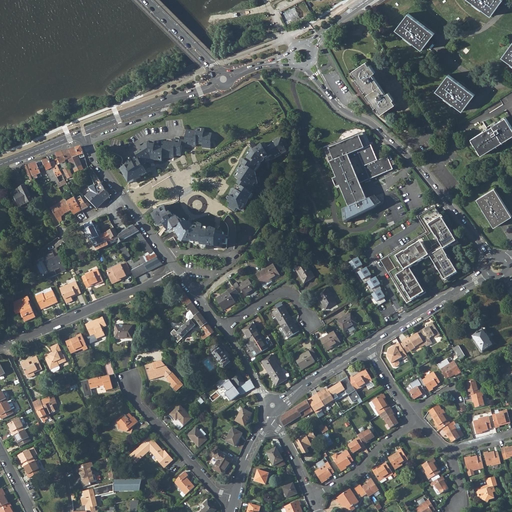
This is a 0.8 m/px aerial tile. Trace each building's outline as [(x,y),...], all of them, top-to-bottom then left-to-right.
[(418,0),(432,0),(453,28),(468,17),(455,0),(385,0),(376,6),(388,22),(418,0)] [(468,0),(491,16),(496,10),(491,7),(494,4),(498,7),(502,0),(468,0)] [(285,12),(288,21),(299,19),(297,9),(285,12)] [(396,30),(422,50),(427,43),(423,40),(425,37),(429,41),(435,33),(408,13),(396,30)] [(511,43),(502,57),(511,64),(511,43)] [(380,109),(383,113),(391,107),(400,120),(409,114),(417,109),(387,65),(382,69),(379,64),(374,67),(373,68),(370,65),(369,66),(367,62),(354,71),(356,75),(355,75),(360,83),(359,83),(361,86),(362,85),(372,100),(371,100),(373,103),(374,102),(379,110),(380,109)] [(436,91),(462,111),(467,105),(463,101),(465,98),(469,102),(475,95),(449,74),(436,91)] [(471,139),(481,155),(511,136),(511,127),(506,117),(471,139)] [(202,148),(210,149),(211,140),(217,141),(218,135),(212,135),(212,133),(204,132),(204,129),(195,128),(194,131),(186,130),(185,141),(184,146),(196,147),(196,144),(202,145),(202,148)] [(337,188),(341,187),(349,207),(346,209),(347,221),(382,204),(375,197),(367,200),(360,183),(393,170),(387,156),(378,161),(373,151),(372,148),(371,145),(369,146),(363,132),(324,148),(330,163),(331,163),(337,178),(334,180),(337,188)] [(235,213),(238,209),(241,212),(246,206),(248,207),(250,201),(249,201),(253,195),(250,192),(256,184),(259,186),(257,174),(255,172),(261,164),(262,164),(265,163),(265,160),(272,156),(274,159),(287,152),(284,147),(288,145),(283,137),(280,139),(279,138),(266,145),(266,143),(262,144),(261,144),(257,146),(256,144),(252,146),(253,148),(252,149),(247,156),(248,157),(246,161),(243,159),(240,163),(242,164),(240,167),(242,169),(238,173),(239,174),(236,178),(240,181),(238,184),(240,186),(237,191),(236,190),(233,190),(231,197),(232,198),(228,202),(231,205),(228,208),(235,213)] [(142,149),(137,152),(145,165),(149,162),(150,165),(154,164),(155,161),(163,162),(163,158),(172,158),(172,157),(174,157),(174,155),(181,156),(182,146),(182,140),(176,140),(175,143),(172,142),(164,141),(164,147),(156,146),(156,145),(148,144),(142,148),(142,149)] [(81,146),(76,147),(79,155),(80,157),(82,156),(83,158),(85,157),(81,146)] [(70,149),(69,149),(73,158),(78,156),(79,155),(76,147),(70,149)] [(69,149),(63,152),(67,160),(66,161),(67,164),(68,167),(80,161),(78,157),(78,156),(73,158),(69,149)] [(57,153),(55,153),(58,159),(55,160),(57,165),(60,164),(61,166),(67,164),(66,161),(67,160),(63,152),(62,151),(57,153)] [(139,159),(143,166),(145,165),(137,152),(135,153),(139,159)] [(42,161),(47,171),(52,168),(56,175),(61,172),(57,165),(56,166),(54,161),(50,163),(48,159),(42,161)] [(126,167),(121,170),(123,173),(121,174),(124,177),(125,176),(129,184),(135,180),(136,181),(142,179),(141,177),(147,173),(143,166),(139,159),(134,162),(133,161),(130,161),(125,166),(126,167)] [(80,161),(68,167),(70,171),(73,170),(82,166),(80,161)] [(36,163),(29,165),(33,177),(34,179),(37,178),(36,176),(41,174),(36,163)] [(67,164),(61,166),(63,170),(63,171),(68,179),(73,177),(72,175),(70,171),(68,167),(67,164)] [(29,165),(25,166),(29,177),(29,176),(33,185),(36,183),(34,179),(33,177),(29,165)] [(82,166),(73,170),(75,174),(76,174),(83,170),(82,166)] [(47,171),(46,172),(51,182),(54,186),(57,185),(60,183),(58,180),(56,175),(52,168),(47,171)] [(94,172),(90,174),(95,186),(99,195),(105,201),(111,196),(102,184),(101,182),(97,176),(94,172)] [(20,189),(13,192),(20,207),(33,201),(26,186),(25,186),(23,186),(22,186),(21,187),(20,188),(20,189)] [(95,186),(89,188),(91,192),(86,197),(89,201),(97,209),(105,201),(105,202),(105,201),(99,195),(95,186)] [(477,199),(494,227),(501,223),(498,219),(502,217),(504,221),(511,216),(495,188),(477,199)] [(79,206),(82,211),(88,207),(86,205),(84,203),(80,196),(75,199),(79,206)] [(75,198),(67,202),(71,210),(74,215),(82,211),(79,206),(75,199),(75,198)] [(61,202),(51,208),(57,219),(62,216),(61,216),(71,210),(67,202),(66,200),(65,199),(60,202),(61,202)] [(434,204),(417,215),(420,221),(422,224),(440,213),(438,210),(434,204)] [(156,213),(152,215),(159,226),(164,224),(169,234),(175,230),(181,240),(179,241),(184,244),(185,242),(198,244),(198,243),(202,243),(201,246),(209,248),(208,250),(215,249),(215,248),(222,248),(222,245),(227,245),(228,236),(224,236),(224,233),(218,233),(218,231),(212,228),(209,230),(209,232),(203,231),(204,226),(200,224),(199,227),(194,227),(192,222),(189,224),(188,222),(185,224),(183,221),(181,222),(178,217),(175,219),(171,213),(168,214),(166,208),(161,211),(159,209),(155,212),(156,213)] [(427,231),(381,260),(408,302),(425,291),(410,267),(412,266),(412,265),(424,258),(423,256),(429,253),(430,255),(445,279),(458,271),(444,249),(457,240),(440,213),(422,224),(427,231)] [(92,221),(84,225),(85,228),(86,230),(85,230),(90,241),(91,241),(96,251),(117,242),(114,237),(118,235),(114,229),(99,237),(98,235),(94,225),(92,221)] [(118,235),(114,237),(117,242),(117,244),(136,234),(141,241),(139,241),(144,247),(148,253),(139,258),(140,261),(134,264),(132,259),(126,262),(131,271),(157,257),(140,232),(134,226),(118,235)] [(260,236),(256,241),(263,247),(267,241),(260,236)] [(125,246),(120,249),(125,259),(130,257),(125,246)] [(61,273),(66,271),(59,255),(54,257),(53,254),(49,256),(49,255),(43,257),(45,261),(43,262),(48,273),(44,275),(46,280),(51,278),(57,275),(55,271),(59,269),(61,273)] [(157,257),(131,271),(132,273),(134,278),(148,271),(148,272),(150,271),(163,264),(157,257)] [(351,265),(357,273),(359,272),(364,269),(361,265),(363,264),(358,257),(350,262),(351,264),(351,265)] [(305,261),(294,268),(304,284),(315,277),(305,261)] [(121,264),(126,276),(132,273),(131,271),(126,262),(121,264)] [(121,264),(107,271),(112,284),(127,277),(126,276),(121,264)] [(273,264),(256,275),(262,285),(265,283),(266,284),(271,280),(280,275),(273,264)] [(367,267),(364,269),(359,272),(365,283),(368,282),(372,279),(370,275),(371,274),(367,267)] [(90,274),(82,278),(87,288),(95,284),(96,285),(103,282),(98,269),(89,273),(90,274)] [(376,276),(372,279),(368,282),(375,293),(381,289),(382,288),(379,284),(381,284),(376,276)] [(237,283),(233,285),(234,287),(238,292),(241,290),(245,296),(255,290),(248,279),(238,285),(237,283)] [(76,282),(60,289),(66,302),(72,300),(71,297),(81,293),(76,282)] [(175,288),(180,295),(184,292),(179,285),(175,288)] [(35,295),(36,297),(43,293),(43,295),(53,291),(51,287),(35,295)] [(228,292),(216,299),(223,310),(235,302),(232,298),(238,294),(238,292),(234,287),(228,291),(228,292)] [(327,288),(316,294),(326,310),(336,303),(327,288)] [(386,296),(381,289),(375,293),(373,294),(380,305),(386,300),(384,297),(386,296)] [(43,293),(36,297),(42,309),(58,302),(53,291),(43,295),(43,293)] [(182,339),(196,325),(190,320),(194,317),(193,316),(199,312),(184,292),(180,295),(182,299),(180,300),(183,305),(185,303),(187,306),(190,311),(186,314),(186,318),(188,320),(186,322),(187,323),(177,333),(174,330),(171,334),(173,337),(177,343),(182,338),(182,339)] [(25,303),(15,307),(15,311),(16,313),(21,311),(25,322),(36,317),(29,301),(30,301),(28,296),(23,298),(25,303)] [(14,302),(15,307),(25,303),(23,298),(14,302)] [(277,310),(273,313),(280,325),(291,319),(284,306),(283,306),(277,310)] [(194,317),(200,325),(206,320),(200,313),(194,317)] [(351,313),(337,321),(344,332),(348,330),(353,326),(357,324),(351,313)] [(103,318),(86,325),(91,337),(95,335),(97,339),(98,339),(104,336),(105,336),(102,329),(107,326),(103,318)] [(291,319),(280,325),(288,338),(299,331),(291,319)] [(208,323),(202,328),(205,333),(209,337),(211,335),(214,333),(213,330),(208,323)] [(253,323),(242,330),(250,343),(260,336),(253,323)] [(425,345),(426,347),(432,343),(429,338),(434,335),(436,338),(440,335),(432,323),(428,325),(429,326),(429,327),(427,329),(426,328),(418,333),(418,334),(425,345)] [(120,327),(115,327),(115,338),(132,339),(132,326),(120,326),(120,327)] [(483,329),(472,336),(483,352),(493,345),(483,329)] [(323,338),(320,340),(327,351),(340,343),(340,341),(334,333),(334,332),(328,335),(323,338)] [(77,337),(66,342),(71,354),(83,349),(83,351),(88,349),(82,334),(77,336),(77,337)] [(409,337),(402,341),(403,343),(408,349),(409,348),(411,351),(411,352),(416,349),(415,347),(419,345),(420,348),(425,345),(418,334),(410,339),(409,337)] [(263,335),(260,336),(268,348),(273,345),(268,336),(264,338),(263,335)] [(260,336),(250,343),(257,355),(268,348),(260,336)] [(400,345),(406,354),(411,351),(409,348),(408,349),(403,343),(400,345)] [(53,353),(45,357),(51,370),(52,372),(55,372),(58,371),(60,369),(59,366),(59,365),(66,361),(64,355),(63,356),(58,345),(51,348),(53,353)] [(218,345),(210,351),(213,354),(212,354),(220,365),(221,364),(224,368),(227,371),(232,366),(230,363),(231,362),(228,359),(228,358),(220,348),(218,345)] [(406,354),(400,345),(396,347),(395,345),(389,349),(388,353),(389,353),(388,355),(387,356),(394,367),(396,368),(399,365),(400,363),(398,360),(402,357),(403,359),(407,357),(406,354)] [(453,346),(451,346),(452,347),(459,360),(465,356),(458,345),(454,348),(453,346)] [(309,352),(314,361),(318,359),(313,350),(309,352)] [(309,351),(295,359),(301,370),(315,362),(314,361),(309,352),(309,351)] [(272,355),(261,361),(269,374),(280,367),(272,355)] [(28,361),(22,364),(28,378),(35,375),(33,372),(42,368),(37,357),(28,360),(28,361)] [(437,365),(440,368),(449,363),(447,359),(437,365)] [(161,361),(145,366),(149,379),(163,375),(165,374),(166,374),(167,375),(168,376),(167,377),(173,385),(171,386),(175,392),(182,385),(161,361)] [(449,363),(440,368),(446,379),(449,377),(449,378),(455,375),(455,376),(461,372),(454,361),(450,364),(449,363)] [(111,362),(106,364),(109,375),(110,375),(114,374),(112,367),(113,367),(112,362),(111,363),(111,362)] [(280,367),(269,374),(276,386),(287,380),(280,367)] [(353,376),(348,379),(356,391),(359,388),(360,389),(373,381),(366,370),(361,373),(361,374),(358,376),(358,375),(353,377),(353,376)] [(426,378),(422,380),(429,392),(433,389),(433,388),(438,385),(437,384),(440,382),(434,372),(425,377),(426,378)] [(239,373),(232,378),(238,388),(245,383),(239,373)] [(92,389),(97,387),(97,388),(100,387),(105,386),(106,390),(111,389),(113,389),(110,375),(109,375),(104,376),(82,381),(81,381),(86,397),(93,395),(92,389)] [(226,376),(223,378),(220,381),(223,385),(215,392),(219,398),(235,387),(226,376)] [(333,384),(327,387),(327,388),(328,389),(335,401),(336,402),(348,394),(353,402),(357,400),(360,404),(363,402),(356,391),(348,379),(348,378),(339,383),(341,385),(338,386),(336,383),(333,385),(333,384)] [(237,390),(240,395),(252,390),(256,387),(251,379),(247,382),(245,383),(238,388),(237,390)] [(468,388),(467,388),(469,396),(471,395),(480,393),(478,385),(477,386),(475,380),(467,382),(467,383),(468,388)] [(420,384),(414,388),(414,389),(409,392),(414,400),(419,396),(420,397),(426,394),(420,384)] [(312,397),(308,400),(316,414),(322,410),(321,408),(328,404),(329,405),(335,401),(328,389),(326,390),(325,390),(324,389),(317,393),(314,396),(315,398),(313,399),(312,397)] [(211,394),(216,401),(219,398),(215,392),(211,394)] [(480,393),(471,395),(473,402),(474,402),(476,408),(485,405),(483,400),(484,400),(483,392),(480,393)] [(372,401),(376,407),(375,408),(379,415),(380,415),(391,408),(385,399),(386,398),(383,394),(372,401)] [(48,415),(58,410),(56,405),(57,404),(55,400),(54,396),(50,397),(50,403),(49,403),(44,405),(44,406),(48,415)] [(50,397),(41,400),(43,406),(44,405),(49,403),(50,403),(50,397)] [(33,403),(36,410),(43,406),(41,400),(40,399),(33,403)] [(307,401),(282,416),(281,421),(284,427),(301,416),(300,413),(310,407),(307,401)] [(8,402),(0,406),(0,413),(1,415),(0,415),(0,416),(2,419),(14,413),(12,410),(8,402)] [(48,415),(44,406),(44,405),(43,406),(36,410),(41,419),(46,416),(48,415)] [(181,405),(171,414),(175,419),(177,417),(178,419),(184,426),(192,418),(181,405)] [(429,411),(432,416),(442,410),(439,405),(429,411)] [(301,416),(302,418),(312,411),(310,407),(300,413),(301,416)] [(242,408),(235,421),(245,427),(248,420),(247,420),(251,413),(242,408)] [(396,418),(391,408),(380,415),(382,418),(383,417),(387,424),(388,423),(391,428),(398,423),(395,418),(396,418)] [(432,416),(432,417),(438,426),(437,427),(439,431),(443,428),(450,423),(446,417),(447,416),(443,409),(442,410),(432,416)] [(499,426),(510,423),(507,410),(499,412),(499,413),(492,415),(495,428),(499,427),(499,426)] [(123,419),(117,420),(118,425),(119,430),(119,429),(124,430),(123,431),(131,434),(134,426),(138,422),(134,417),(132,417),(129,413),(126,416),(123,419)] [(54,417),(56,422),(65,418),(63,414),(54,417)] [(478,420),(473,421),(476,434),(483,433),(482,431),(488,430),(488,429),(491,428),(488,416),(478,419),(478,420)] [(19,419),(8,424),(10,429),(12,432),(11,433),(13,436),(14,435),(25,430),(19,419)] [(450,423),(443,428),(449,438),(449,437),(453,442),(460,437),(457,432),(458,432),(452,422),(450,423)] [(319,426),(322,433),(328,430),(328,429),(326,425),(324,426),(322,424),(319,426)] [(196,428),(188,435),(192,440),(193,439),(200,446),(207,440),(204,437),(199,431),(196,428)] [(232,428),(225,441),(235,447),(242,434),(232,428)] [(364,431),(358,435),(359,437),(364,445),(371,441),(370,440),(375,437),(371,430),(370,429),(365,432),(364,431)] [(25,430),(14,435),(16,440),(18,443),(17,444),(19,447),(31,441),(25,430)] [(311,430),(300,436),(302,438),(297,441),(303,454),(309,452),(307,448),(311,446),(309,442),(316,438),(311,430)] [(333,443),(327,431),(323,433),(328,445),(333,443)] [(365,447),(364,445),(359,437),(353,441),(353,442),(348,445),(349,446),(353,453),(358,450),(359,451),(365,447)] [(151,438),(130,456),(136,462),(140,459),(140,458),(149,450),(150,449),(157,457),(156,458),(164,468),(173,460),(165,451),(164,452),(163,453),(154,442),(151,438)] [(154,442),(163,453),(164,452),(154,442)] [(508,447),(501,449),(504,460),(511,458),(511,457),(511,456),(511,446),(509,448),(508,447)] [(34,448),(18,456),(21,460),(22,463),(21,464),(23,467),(24,467),(35,461),(33,457),(37,454),(34,448)] [(276,448),(267,453),(274,466),(280,467),(286,465),(276,448)] [(149,450),(156,458),(157,457),(150,449),(149,450)] [(398,452),(388,458),(395,470),(403,465),(402,464),(408,460),(401,449),(398,451),(398,452)] [(218,450),(213,457),(217,460),(212,469),(222,475),(233,459),(218,450)] [(347,450),(338,456),(336,454),(332,457),(341,472),(347,468),(346,467),(351,464),(350,463),(353,461),(347,450)] [(488,452),(484,453),(487,466),(491,465),(491,466),(501,464),(498,452),(495,453),(494,452),(489,453),(488,452)] [(471,456),(464,458),(468,471),(469,476),(474,475),(473,471),(484,468),(481,456),(477,457),(477,456),(471,458),(471,456)] [(426,472),(425,472),(429,479),(431,478),(438,474),(440,472),(434,463),(436,462),(433,458),(422,465),(426,472)] [(35,461),(24,467),(26,471),(28,474),(27,475),(29,478),(41,472),(35,461)] [(315,472),(322,483),(328,480),(327,479),(332,475),(331,474),(334,472),(328,462),(325,464),(322,461),(316,464),(319,469),(315,472)] [(92,462),(76,467),(77,472),(79,472),(80,475),(81,476),(82,476),(83,479),(82,479),(85,487),(91,485),(92,483),(96,481),(94,475),(93,475),(91,468),(93,467),(92,462)] [(376,468),(372,470),(379,481),(386,477),(386,478),(393,474),(395,477),(397,475),(395,471),(392,473),(386,463),(380,467),(377,469),(376,468)] [(269,473),(258,470),(254,481),(266,485),(269,473)] [(185,472),(175,481),(177,485),(182,491),(181,493),(180,494),(182,497),(184,497),(186,495),(194,487),(186,478),(188,476),(185,472)] [(437,489),(438,488),(441,493),(449,489),(446,483),(447,483),(442,476),(440,477),(433,481),(432,482),(437,489)] [(487,479),(486,479),(488,485),(489,488),(482,490),(482,488),(477,490),(478,495),(481,494),(483,499),(488,503),(490,500),(495,498),(493,493),(496,492),(494,487),(498,486),(495,477),(487,479)] [(369,482),(362,487),(366,493),(367,494),(369,497),(379,490),(371,478),(368,481),(369,482)] [(142,479),(114,480),(115,482),(114,484),(114,491),(132,491),(140,491),(141,482),(142,479)] [(114,491),(114,484),(83,491),(85,498),(81,499),(83,505),(85,505),(86,505),(87,508),(92,507),(92,508),(94,507),(97,507),(95,496),(98,496),(110,494),(110,492),(114,492),(114,491)] [(293,484),(283,488),(287,498),(297,494),(293,484)] [(360,485),(356,488),(362,497),(367,494),(366,493),(362,487),(360,485)] [(350,489),(335,499),(339,505),(341,504),(346,511),(350,511),(355,509),(353,506),(357,504),(359,502),(350,489)] [(4,491),(0,493),(0,507),(9,503),(6,499),(5,495),(6,495),(4,491)] [(132,491),(130,505),(138,505),(140,491),(132,491)] [(420,506),(416,509),(417,511),(432,511),(433,511),(435,510),(429,499),(426,502),(420,505),(420,506)] [(208,500),(203,505),(206,507),(200,511),(214,511),(217,510),(208,500)] [(299,501),(285,507),(286,511),(302,511),(299,505),(301,505),(299,501)] [(9,503),(0,507),(0,511),(13,511),(12,510),(10,506),(12,506),(10,502),(9,503)] [(259,511),(261,506),(250,503),(248,511),(249,511),(248,511),(259,511)]
